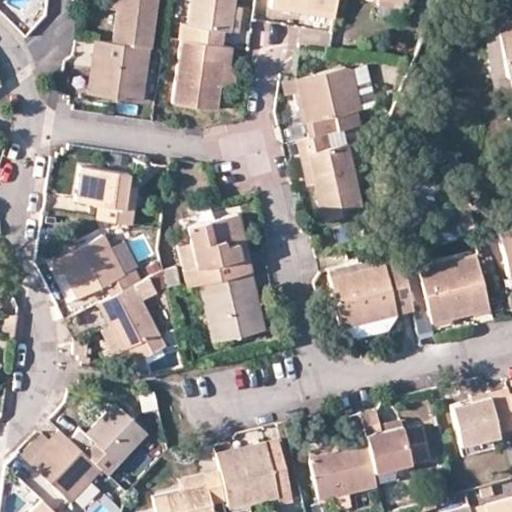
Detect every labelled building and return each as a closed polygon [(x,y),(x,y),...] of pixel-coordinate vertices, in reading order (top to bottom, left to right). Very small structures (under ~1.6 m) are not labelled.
[(118,0),(109,0),(109,8),(117,9),(118,0)] [(118,0),(117,9),(113,40),(148,45),(151,46),(157,0),(118,0)] [(222,43),(224,28),(229,30),(233,3),(233,0),(190,0),(188,23),(180,22),(178,37),(182,37),(222,43)] [(190,0),(183,0),(180,22),(188,23),(190,0)] [(288,10),(289,4),(334,9),(335,0),(271,0),(271,8),(288,10)] [(407,10),(408,0),(375,0),(375,5),(407,10)] [(511,36),(511,0),(467,0),(459,27),(484,40),(511,36)] [(242,5),(233,3),(229,30),(238,30),(242,5)] [(333,16),(334,9),(289,4),(288,10),(333,16)] [(296,47),(299,27),(279,24),(276,44),(296,47)] [(216,107),(219,86),(223,59),(231,61),(231,44),(222,43),(182,37),(173,101),(216,107)] [(92,56),(100,59),(96,91),(140,98),(148,45),(113,40),(95,38),(92,56)] [(100,59),(92,56),(86,90),(96,91),(100,59)] [(231,61),(223,59),(219,86),(236,88),(238,76),(231,61)] [(347,64),(300,75),(303,89),(306,101),(314,134),(327,131),(361,122),(356,107),(375,103),(366,63),(350,66),(347,64)] [(303,89),(300,75),(280,80),(283,94),(297,91),(303,89)] [(306,101),(303,89),(297,91),(300,102),(306,101)] [(511,102),(432,89),(423,133),(511,154),(511,102)] [(307,151),(314,182),(321,217),(361,208),(347,141),(331,145),(327,131),(314,134),(295,139),(298,152),(307,151)] [(307,151),(298,152),(306,184),(314,182),(307,151)] [(74,198),(96,201),(94,217),(130,222),(134,196),(124,195),(124,184),(126,170),(79,164),(74,198)] [(135,185),(124,184),(124,195),(134,196),(135,185)] [(465,196),(454,198),(457,209),(467,208),(465,196)] [(185,224),(189,242),(195,265),(181,267),(185,284),(198,281),(251,269),(236,212),(185,224)] [(511,224),(496,229),(506,273),(511,271),(511,224)] [(109,247),(102,233),(51,258),(58,272),(63,269),(76,294),(104,281),(109,294),(132,282),(138,279),(132,266),(122,271),(109,247)] [(132,266),(136,264),(123,240),(109,247),(122,271),(132,266)] [(189,242),(177,244),(181,267),(195,265),(189,242)] [(400,258),(398,250),(326,267),(328,274),(400,258)] [(451,315),(449,310),(465,306),(466,312),(487,307),(474,254),(418,266),(431,320),(451,315)] [(355,333),(385,326),(393,311),(412,307),(400,258),(328,274),(340,325),(355,333)] [(251,269),(198,281),(211,338),(264,327),(261,312),(254,314),(248,291),(256,290),(251,269)] [(147,275),(132,282),(140,299),(155,292),(147,275)] [(97,300),(110,325),(122,348),(130,345),(137,356),(164,343),(140,299),(132,282),(109,294),(97,300)] [(254,314),(261,312),(256,290),(248,291),(254,314)] [(466,312),(465,306),(449,310),(451,315),(466,312)] [(113,352),(122,348),(110,325),(101,329),(113,352)] [(470,398),(450,403),(459,443),(496,435),(496,431),(511,426),(511,411),(507,391),(505,383),(486,388),(488,395),(470,398)] [(488,395),(486,388),(468,392),(470,398),(488,395)] [(108,472),(146,430),(114,400),(84,432),(77,425),(69,434),(101,465),(108,472)] [(364,433),(372,469),(408,461),(407,460),(426,455),(419,423),(400,428),(400,424),(380,428),(378,420),(376,406),(359,410),(364,433)] [(378,420),(380,428),(400,424),(398,416),(378,420)] [(59,425),(48,438),(27,460),(69,499),(101,465),(69,434),(59,425)] [(20,454),(27,460),(48,438),(41,431),(20,454)] [(372,469),(364,433),(335,440),(337,448),(308,455),(318,497),(376,483),(372,469)] [(267,453),(280,450),(276,435),(263,439),(267,453)] [(228,505),(245,501),(276,495),(274,488),(288,485),(280,450),(267,453),(263,439),(215,450),(219,467),(226,497),(228,505)] [(337,448),(335,440),(306,446),(308,455),(337,448)] [(412,476),(408,461),(372,469),(376,483),(412,476)] [(152,494),(156,511),(212,511),(210,501),(226,497),(219,467),(202,471),(205,481),(181,486),(152,494)] [(179,476),(181,486),(205,481),(202,471),(179,476)] [(20,491),(28,485),(15,473),(9,479),(20,491)] [(494,492),(492,482),(479,485),(481,495),(494,492)] [(274,488),(276,495),(278,501),(291,498),(288,485),(274,488)] [(461,505),(468,503),(464,489),(458,491),(461,505)] [(511,511),(511,495),(469,507),(470,511),(511,511)] [(226,497),(210,501),(212,511),(229,511),(230,511),(228,505),(226,497)] [(56,511),(41,498),(28,511),(56,511)] [(230,511),(229,511),(247,511),(245,501),(228,505),(230,511)] [(468,503),(461,505),(434,511),(470,511),(469,507),(468,503)]
